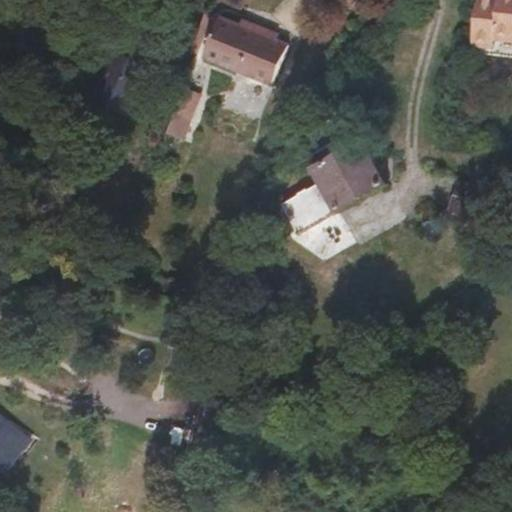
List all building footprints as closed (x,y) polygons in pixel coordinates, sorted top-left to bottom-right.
[(342,0),(362,15),(372,1),(371,0),(370,0),(342,0)] [(511,0),(478,0),(474,42),(494,44),(496,31),(511,33),(511,0)] [(211,4),(199,34),(223,45),(219,54),(283,81),(303,34),(240,7),(237,15),(211,4)] [(101,80),(111,104),(112,106),(114,105),(133,98),(139,95),(137,90),(133,82),(142,65),(114,52),(101,80)] [(148,68),(142,65),(133,82),(137,90),(148,68)] [(93,95),(111,104),(101,80),(93,95)] [(193,80),(174,126),(189,132),(206,85),(193,80)] [(133,98),(114,105),(126,111),(133,98)] [(388,183),(357,130),(310,157),(324,181),(285,204),(302,233),(388,183)] [(451,211),(500,227),(511,196),(462,180),(451,211)] [(0,303),(13,308),(16,300),(31,305),(38,289),(0,275),(0,303)] [(173,304),(167,321),(194,330),(200,313),(173,304)] [(0,476),(28,438),(1,424),(0,423),(0,476)]
